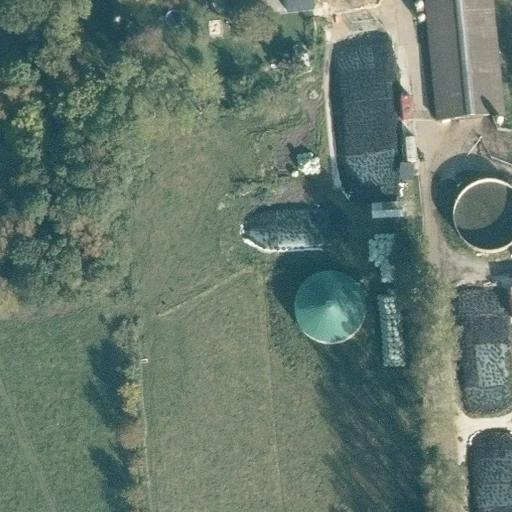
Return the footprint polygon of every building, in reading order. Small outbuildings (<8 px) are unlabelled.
[(425,0),(437,123),(500,117),(489,0),(425,0)] [(353,183),(403,181),(400,117),(350,119),(353,183)] [(483,187),(469,194),(465,204),(471,217),(480,217),(480,226),(473,226),(460,233),(475,238),(482,250),(496,243),(500,233),(508,233),(508,220),(484,220),(483,213),(488,211),(488,204),(496,204),(500,211),(509,214),(503,202),(502,194),(483,194),(481,193),(483,187)] [(416,203),(405,206),(410,224),(422,221),(416,203)] [(396,211),(380,212),(382,246),(398,245),(396,211)] [(360,341),(361,279),(300,278),(299,340),(360,341)]
